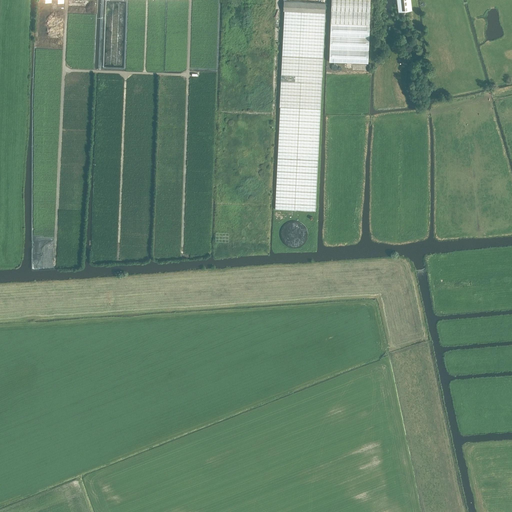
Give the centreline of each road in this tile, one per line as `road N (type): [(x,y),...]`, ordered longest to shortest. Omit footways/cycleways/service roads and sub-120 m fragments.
road 1 (track): [(265,252),(277,0)]
road 2 (track): [(180,249),(190,0)]
road 3 (track): [(54,248),(66,0)]
road 4 (track): [(63,71),(186,73)]
